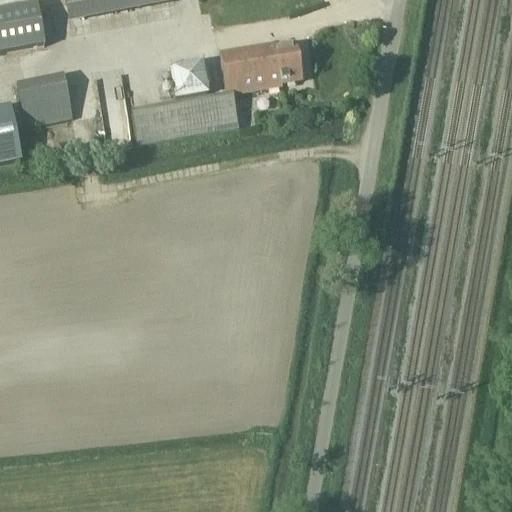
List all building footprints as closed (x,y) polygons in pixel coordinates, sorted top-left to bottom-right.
[(174,0),(63,0),(68,23),(175,3),(174,0)] [(48,4),(0,12),(0,56),(56,45),(48,4)] [(281,86),(300,83),(294,47),(275,50),(275,48),(220,57),(227,98),(282,89),(281,86)] [(201,70),(173,75),(177,102),(205,97),(201,70)] [(29,132),(74,123),(64,76),(15,86),(25,130),(25,133),(29,132)] [(137,148),(257,128),(252,98),(132,118),(137,148)] [(0,110),(0,169),(21,165),(15,132),(10,108),(0,110)]
